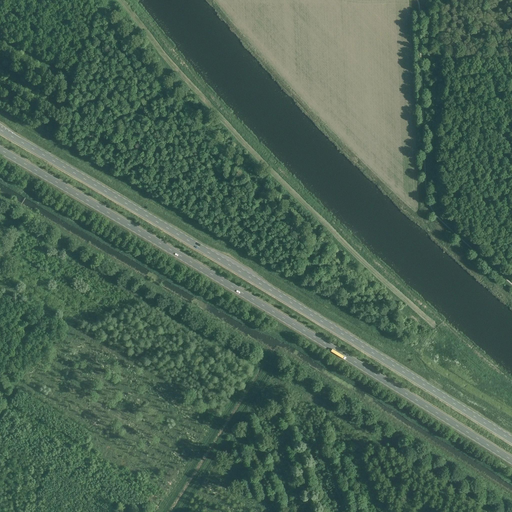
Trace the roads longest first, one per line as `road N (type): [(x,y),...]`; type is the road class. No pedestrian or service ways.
road 1 (primary): [(0,148),(511,461)]
road 2 (primary): [(511,440),(0,129)]
road 3 (track): [(164,511),(259,363)]
road 4 (track): [(175,511),(267,368)]
